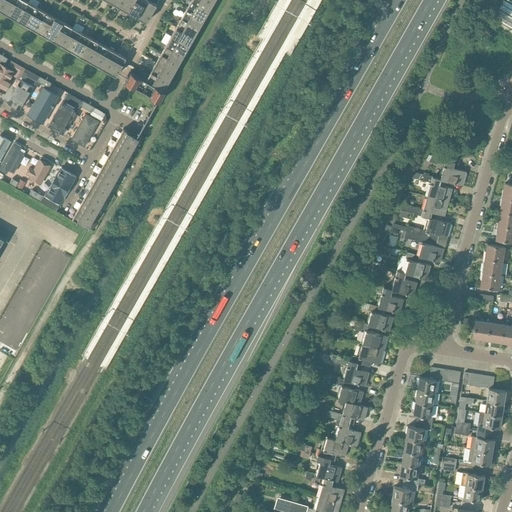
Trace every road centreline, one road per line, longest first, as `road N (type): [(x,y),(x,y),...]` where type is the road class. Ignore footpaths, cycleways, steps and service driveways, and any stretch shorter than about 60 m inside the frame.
road 1 (trunk): [(143,511),(431,0)]
road 2 (trunk): [(393,0),(113,511)]
road 3 (track): [(0,397),(230,0)]
road 4 (residential): [(445,350),(487,167),(511,109)]
road 5 (residential): [(359,511),(404,351),(445,350)]
